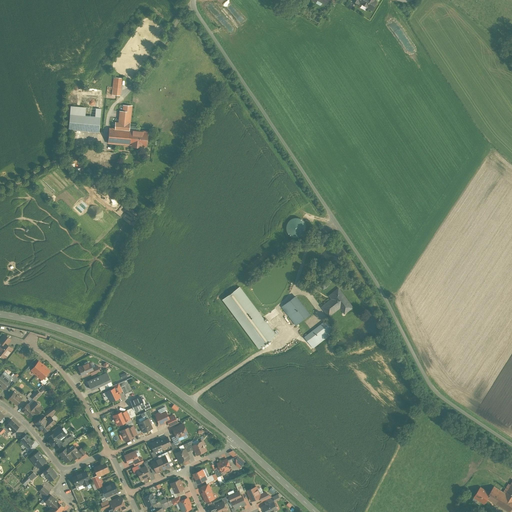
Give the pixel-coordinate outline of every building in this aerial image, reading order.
[(362,0),(360,3),(374,11),(379,1),(376,0),(362,0)] [(122,79),(114,78),(112,94),(120,95),(122,79)] [(133,136),(133,130),(129,130),(131,106),(123,106),(123,112),(120,112),(119,123),(115,123),(115,129),(113,129),(113,126),(109,125),(108,143),(136,146),(137,136),(133,136)] [(101,109),(71,107),(69,130),(98,132),(101,109)] [(137,136),(136,146),(147,147),(149,132),(133,130),(133,136),(137,136)] [(298,216),(293,216),(289,218),(286,221),(285,223),(284,227),(285,231),(287,234),(290,237),(294,239),(297,239),(301,238),(303,236),(306,233),(307,231),(307,227),(306,222),(304,219),(302,218),(298,216)] [(320,285),(323,289),(329,285),(325,280),(320,285)] [(240,288),(223,300),(259,348),(276,335),(240,288)] [(333,299),(322,307),(329,316),(340,307),(345,313),(352,307),(339,290),(330,296),(333,299)] [(310,315),(296,297),(281,308),(295,326),(310,315)] [(326,321),(305,337),(313,348),(328,336),(335,331),(326,321)] [(4,335),(0,340),(0,341),(2,344),(4,342),(7,344),(11,340),(4,335)] [(2,344),(0,346),(0,354),(5,358),(12,349),(7,344),(4,342),(2,344)] [(35,366),(31,370),(33,371),(33,372),(35,374),(36,374),(37,375),(45,365),(43,364),(41,364),(39,362),(39,361),(35,366)] [(88,362),(85,363),(84,365),(79,367),(83,376),(90,372),(93,371),(93,369),(89,363),(88,362)] [(45,365),(37,375),(37,376),(39,378),(40,378),(42,379),(45,376),(49,371),(49,370),(47,369),(46,367),(45,365)] [(98,367),(93,369),(93,371),(90,372),(92,375),(100,372),(98,367)] [(88,381),(91,390),(99,386),(107,383),(110,381),(107,373),(88,381)] [(11,381),(2,374),(0,376),(0,382),(2,385),(0,386),(4,389),(11,381)] [(119,383),(122,391),(124,394),(131,391),(126,379),(119,383)] [(101,391),(109,387),(107,383),(99,386),(101,391)] [(119,383),(114,385),(115,388),(118,393),(122,391),(119,383)] [(115,388),(106,392),(110,401),(120,397),(118,393),(115,388)] [(14,392),(9,398),(17,405),(22,398),(14,392)] [(141,397),(135,399),(136,400),(131,402),(133,406),(135,411),(138,410),(139,410),(140,410),(141,410),(142,409),(142,408),(145,407),(144,404),(146,403),(144,398),(142,399),(141,397)] [(32,408),(28,404),(22,409),(29,416),(34,411),(35,410),(32,408)] [(41,409),(36,404),(32,408),(35,410),(34,411),(37,413),(41,409)] [(51,408),(44,413),(48,417),(54,412),(51,408)] [(149,410),(144,412),(147,419),(148,419),(148,420),(152,418),(149,410)] [(127,411),(123,413),(126,421),(131,419),(127,411)] [(165,411),(160,413),(159,412),(157,413),(157,414),(156,415),(158,419),(158,420),(158,421),(159,421),(160,424),(168,421),(169,420),(168,418),(166,412),(165,411)] [(122,412),(114,416),(118,425),(127,421),(126,421),(123,413),(122,412)] [(174,415),(168,418),(169,420),(168,421),(170,426),(177,423),(174,415)] [(45,416),(43,418),(42,418),(36,423),(38,426),(38,427),(40,429),(42,429),(44,432),(55,422),(50,417),(48,419),(45,416)] [(147,419),(139,422),(144,432),(152,428),(148,420),(148,419),(147,419)] [(19,427),(12,420),(6,426),(13,433),(19,427)] [(181,424),(179,425),(179,426),(173,429),(176,435),(177,438),(187,433),(183,424),(181,424)] [(138,434),(134,426),(129,428),(133,436),(138,434)] [(129,427),(121,431),(125,440),(134,437),(133,436),(129,428),(129,427)] [(54,433),(48,437),(50,440),(50,441),(49,442),(52,445),(53,445),(56,448),(62,443),(60,440),(65,437),(63,434),(60,430),(62,428),(61,428),(54,433)] [(34,444),(27,435),(21,440),(28,449),(34,444)] [(177,438),(176,435),(171,437),(173,442),(175,445),(180,443),(177,438)] [(71,436),(64,440),(65,441),(67,444),(74,440),(71,436)] [(159,440),(151,444),(154,451),(162,448),(171,445),(170,444),(167,437),(159,440)] [(191,450),(187,443),(183,445),(185,449),(186,452),(191,450)] [(194,445),(195,449),(198,454),(207,451),(205,448),(206,445),(204,444),(203,443),(201,445),(200,443),(194,445)] [(68,449),(67,448),(66,449),(66,448),(60,454),(66,462),(73,457),(74,459),(77,457),(74,454),(77,451),(76,450),(77,449),(73,445),(68,449)] [(77,451),(74,454),(77,457),(78,458),(85,452),(81,448),(77,451)] [(185,449),(177,453),(178,456),(178,457),(180,462),(189,458),(186,452),(185,449)] [(39,451),(30,458),(38,467),(46,461),(39,451)] [(135,451),(125,456),(129,464),(135,461),(139,460),(138,458),(135,451)] [(139,460),(135,461),(137,465),(143,462),(141,457),(138,458),(139,460)] [(165,457),(163,458),(163,457),(158,459),(163,470),(166,469),(165,468),(170,466),(168,462),(166,457),(165,457)] [(158,459),(152,462),(156,472),(161,470),(161,471),(163,470),(158,459)] [(227,459),(223,461),(221,462),(218,464),(219,467),(221,472),(222,471),(225,470),(226,470),(230,468),(231,467),(227,459)] [(105,462),(96,466),(96,467),(94,468),(97,475),(98,475),(98,476),(109,471),(105,462)] [(145,466),(137,470),(141,480),(143,479),(146,478),(149,476),(147,470),(145,466)] [(57,475),(50,467),(43,472),(43,473),(45,474),(50,481),(57,475)] [(219,467),(214,469),(217,477),(218,477),(221,476),(223,475),(222,471),(221,472),(219,467)] [(202,470),(194,474),(198,483),(205,480),(207,479),(206,477),(209,476),(206,468),(203,470),(202,470)] [(81,473),(76,475),(72,477),(77,487),(78,487),(79,489),(85,487),(84,485),(89,483),(88,480),(89,479),(86,471),(81,473)] [(33,472),(28,477),(31,480),(36,475),(33,472)] [(209,476),(206,477),(207,479),(205,480),(207,484),(215,480),(212,474),(209,476)] [(223,481),(221,476),(218,477),(221,485),(226,483),(225,480),(223,481)] [(179,480),(171,483),(173,488),(174,488),(176,492),(183,489),(179,480)] [(506,487),(503,492),(505,493),(500,500),(503,502),(500,506),(508,511),(509,511),(511,508),(511,482),(510,485),(509,483),(506,487)] [(114,483),(102,488),(106,496),(107,496),(118,491),(114,483)] [(209,483),(202,486),(204,492),(211,490),(211,489),(209,483)] [(241,484),(237,486),(239,492),(239,491),(241,494),(245,492),(241,484)] [(49,492),(43,486),(39,491),(45,496),(49,492)] [(260,494),(257,486),(247,491),(252,501),(260,497),(261,496),(260,494)] [(503,492),(494,486),(489,494),(480,488),(475,497),(484,503),(488,498),(500,506),(503,502),(500,500),(505,493),(503,492)] [(183,489),(176,492),(174,488),(173,488),(177,497),(180,496),(185,494),(183,489)] [(204,492),(202,493),(206,502),(215,498),(211,490),(204,492)] [(80,491),(74,494),(78,503),(84,501),(80,491)] [(241,494),(239,491),(239,492),(236,493),(236,494),(230,496),(229,496),(232,502),(233,501),(236,508),(246,504),(243,497),(241,496),(241,494)] [(272,497),(266,492),(260,494),(261,496),(260,497),(262,501),(264,501),(272,497)] [(151,493),(149,493),(148,494),(147,495),(143,497),(148,507),(156,503),(152,493),(151,493)] [(54,499),(51,495),(45,501),(52,507),(54,504),(55,505),(57,502),(58,501),(54,498),(54,499)] [(177,497),(171,500),(174,504),(179,502),(182,501),(180,496),(177,497)] [(121,497),(112,501),(109,503),(111,502),(113,507),(108,510),(109,511),(118,511),(119,511),(118,510),(125,507),(121,497)] [(272,497),(264,501),(266,505),(274,501),(275,503),(276,503),(274,498),(272,497)] [(182,501),(179,502),(182,507),(181,508),(183,511),(191,508),(189,502),(189,501),(188,499),(187,498),(182,501)] [(103,502),(101,502),(104,508),(110,506),(109,503),(107,500),(103,502)] [(223,502),(216,505),(219,511),(223,511),(225,511),(226,511),(228,511),(225,504),(224,501),(223,502)] [(266,505),(264,506),(265,509),(266,511),(267,511),(266,511),(274,511),(278,509),(275,503),(274,501),(266,505)] [(59,511),(64,508),(57,502),(55,505),(54,504),(52,507),(48,511),(49,511),(59,511)]
